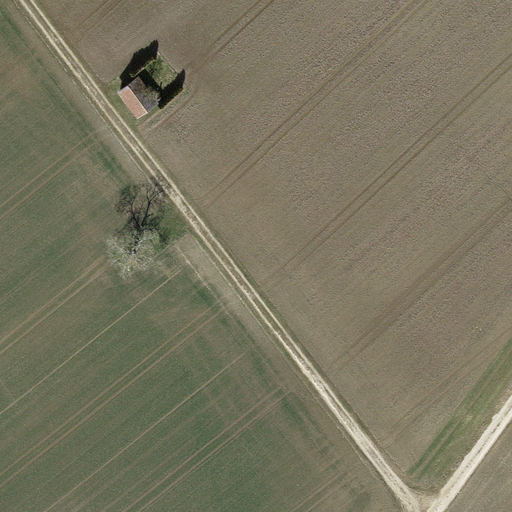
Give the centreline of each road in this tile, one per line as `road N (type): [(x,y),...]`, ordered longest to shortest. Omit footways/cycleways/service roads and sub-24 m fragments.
road 1 (track): [(26,0),(418,511)]
road 2 (track): [(437,511),(511,405)]
